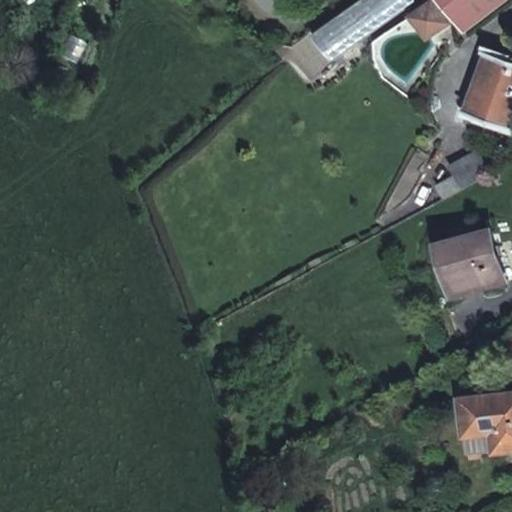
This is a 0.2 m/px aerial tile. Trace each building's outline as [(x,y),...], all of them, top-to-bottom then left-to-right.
[(454,21),(438,0),(436,0),(410,18),(376,42),(376,58),(384,77),(410,97),(416,88),(408,80),(434,44),(454,21)] [(510,0),(438,0),(464,34),(466,33),(510,0)] [(511,58),(498,54),(476,115),(511,127),(511,58)] [(439,186),(446,199),(493,174),(481,151),(453,167),(457,175),(439,186)] [(491,231),(444,242),(457,293),(503,282),(491,231)] [(511,394),(474,399),(482,456),(511,451),(511,394)] [(472,457),(482,456),(474,399),(465,401),(472,457)]
